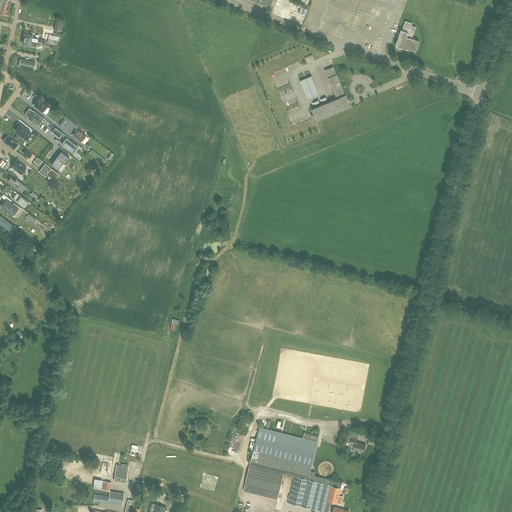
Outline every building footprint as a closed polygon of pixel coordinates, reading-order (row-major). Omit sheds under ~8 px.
[(397,45),(395,49),(401,51),(402,51),(403,48),(408,49),(408,48),(415,51),(416,51),(419,41),(412,38),(416,27),(411,25),(411,23),(412,24),(412,23),(406,21),(405,21),(402,30),(401,29),(399,34),(399,36),(398,38),(397,38),(397,40),(395,45),(397,45)] [(23,34),(22,36),(23,37),(23,39),(37,42),(38,39),(32,37),(33,35),(28,33),(28,32),(25,31),(24,33),(24,34),(23,34)] [(48,41),(47,44),(49,44),(57,46),(59,37),(49,35),(48,41)] [(22,40),(21,43),(22,43),(21,44),(30,46),(36,47),(37,44),(41,45),(42,43),(39,42),(37,42),(23,39),(22,40)] [(28,61),(27,68),(34,70),(35,62),(28,61)] [(337,74),(334,68),(333,66),(325,70),(337,98),(312,109),(313,111),(310,112),(313,120),(313,119),(316,118),(317,121),(351,107),(346,95),(345,95),(340,82),(337,74)] [(50,109),(47,106),(38,99),(33,105),(43,112),(46,114),(50,109)] [(42,118),(33,111),(32,110),(28,116),(27,117),(30,118),(29,120),(31,121),(32,120),(38,124),(42,118)] [(65,123),(63,126),(66,129),(72,121),(69,119),(65,123)] [(20,124),(15,131),(26,139),(31,133),(20,124)] [(78,147),(75,144),(69,140),(70,139),(55,127),(51,132),(59,138),(62,135),(65,137),(60,143),(70,150),(73,153),(78,147)] [(89,138),(85,136),(86,136),(76,128),(71,135),(81,142),(81,141),(84,144),(89,138)] [(13,149),(18,144),(7,136),(3,141),(13,149)] [(52,162),(51,164),(60,171),(69,158),(61,151),(56,157),(52,162)] [(21,174),(26,167),(16,159),(10,166),(21,174)] [(53,178),(57,173),(45,164),(39,171),(45,176),(47,173),(53,178)] [(11,184),(20,191),(24,185),(16,179),(15,179),(16,179),(15,180),(11,177),(8,180),(12,184),(11,184)] [(31,203),(14,191),(16,193),(12,199),(16,202),(17,201),(21,204),(20,205),(24,208),(28,202),(30,204),(31,203)] [(1,207),(11,214),(17,207),(10,202),(12,200),(4,195),(3,194),(1,197),(6,200),(4,203),(3,203),(4,203),(1,207)] [(25,217),(33,223),(36,220),(28,214),(25,217)] [(0,224),(5,227),(4,228),(7,229),(8,230),(12,225),(5,219),(0,215),(0,224)] [(294,476),(341,488),(342,484),(341,484),(342,482),(315,475),(315,472),(310,471),(318,442),(259,427),(243,490),(278,499),(284,474),(294,476)] [(366,445),(365,445),(357,442),(358,440),(352,439),(351,443),(355,444),(354,449),(363,452),(364,449),(365,449),(366,449),(367,446),(366,445)] [(114,481),(126,482),(128,466),(116,464),(114,481)] [(341,488),(294,476),(288,503),(325,511),(328,511),(331,502),(337,503),(341,488)] [(101,481),(100,490),(109,491),(111,483),(101,481)] [(95,494),(94,502),(122,506),(124,493),(109,491),(109,496),(95,494)] [(124,511),(130,511),(134,501),(128,499),(124,511)] [(150,511),(164,511),(166,507),(152,503),(150,511)]
